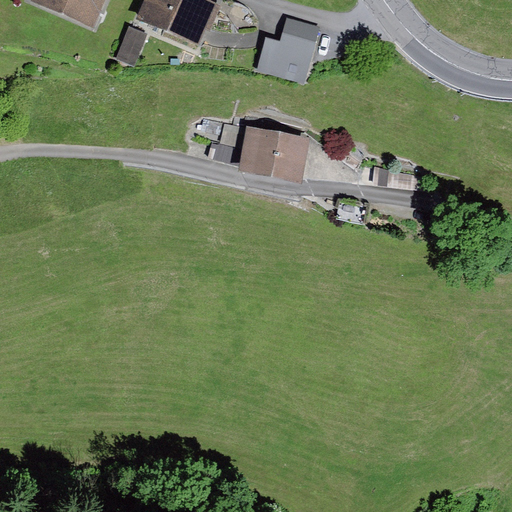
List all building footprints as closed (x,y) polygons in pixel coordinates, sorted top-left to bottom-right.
[(34,0),(34,2),(93,27),(104,0),(34,0)] [(221,6),(206,0),(147,0),(140,20),(200,44),(206,29),(211,31),(221,6)] [(320,28),(287,18),(280,42),(266,38),(257,70),(304,84),(320,28)] [(129,27),(116,59),(134,67),(148,35),(129,27)] [(243,148),(247,128),(224,124),(221,144),(243,148)] [(310,139),(247,128),(243,148),(240,165),(239,173),(302,184),(310,139)] [(243,148),(221,144),(212,142),(209,159),(240,165),(243,148)] [(425,178),(375,168),(374,185),(423,192),(425,178)]
